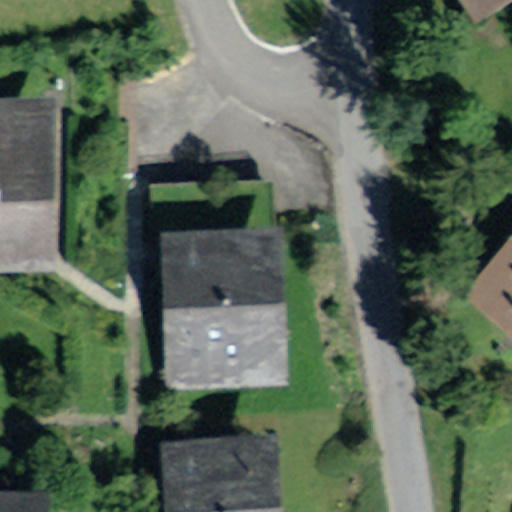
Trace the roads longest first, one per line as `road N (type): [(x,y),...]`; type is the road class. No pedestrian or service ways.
road 1 (tertiary): [(413,511),(354,110)]
road 2 (residential): [(354,110),(259,84),(200,0)]
